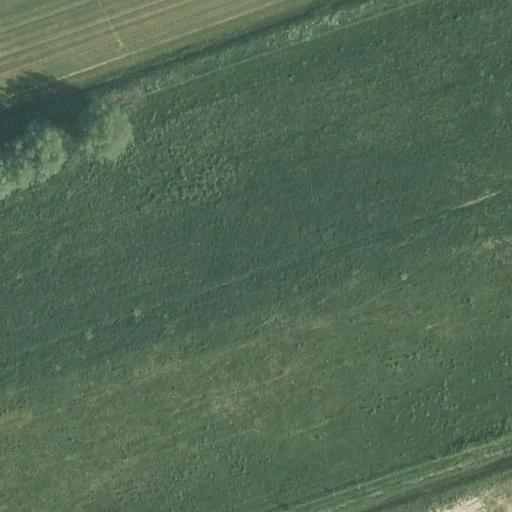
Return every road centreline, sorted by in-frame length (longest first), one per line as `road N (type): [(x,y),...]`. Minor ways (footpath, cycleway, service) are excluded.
road 1 (residential): [(486,8),(87,159)]
road 2 (residential): [(258,511),(231,437),(87,159)]
road 3 (residential): [(87,159),(69,125),(52,0)]
